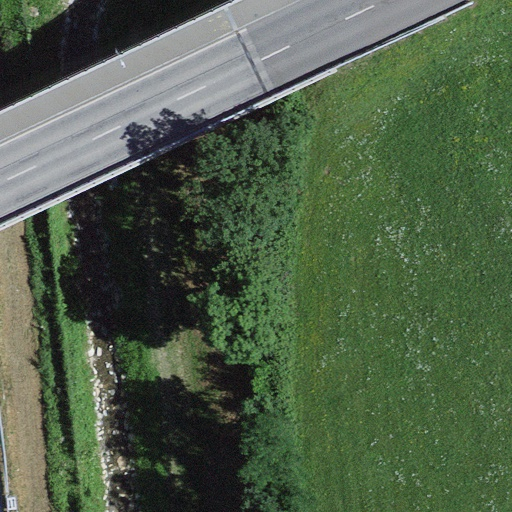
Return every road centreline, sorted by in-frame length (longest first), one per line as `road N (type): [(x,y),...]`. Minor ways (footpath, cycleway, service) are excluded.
road 1 (track): [(126,25),(132,176),(173,511)]
road 2 (secondary): [(384,0),(0,183)]
